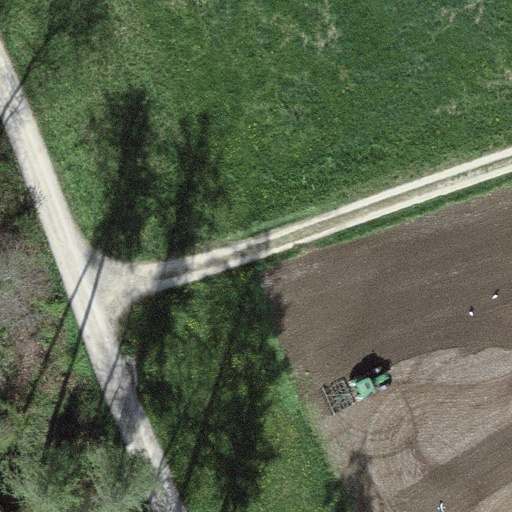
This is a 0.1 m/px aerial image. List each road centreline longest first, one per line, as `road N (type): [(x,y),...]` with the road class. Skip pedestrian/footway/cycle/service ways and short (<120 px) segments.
road 1 (track): [(79,291),(511,156)]
road 2 (track): [(0,110),(167,511)]
